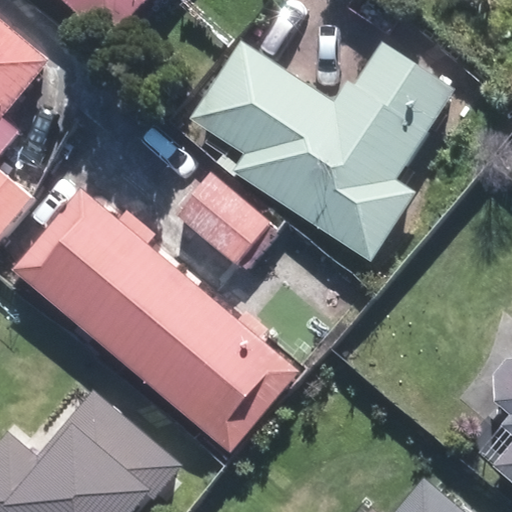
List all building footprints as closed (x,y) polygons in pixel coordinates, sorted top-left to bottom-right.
[(65,0),(129,54),(175,0),(65,0)] [(0,164),(3,161),(11,169),(29,147),(14,133),(66,70),(0,15),(0,164)] [(246,179),(382,271),(429,203),(409,189),(469,100),(398,51),(369,95),(362,90),(347,112),(259,52),(207,128),(257,163),(246,179)] [(29,281),(245,463),(313,381),(95,198),(69,227),(4,173),(0,177),(0,255),(3,259),(9,251),(35,273),(29,281)] [(191,225),(248,272),(283,230),(226,183),(191,225)] [(255,294),(279,312),(294,292),(269,274),(255,294)] [(286,345),(306,362),(334,327),(306,304),(286,327),(286,345)] [(511,442),(496,461),(511,475),(511,377),(508,383),(509,411),(511,413),(511,442)] [(0,500),(17,480),(0,464),(0,500)] [(157,492),(177,507),(196,483),(176,467),(157,492)] [(461,511),(423,480),(396,511),(461,511)]
